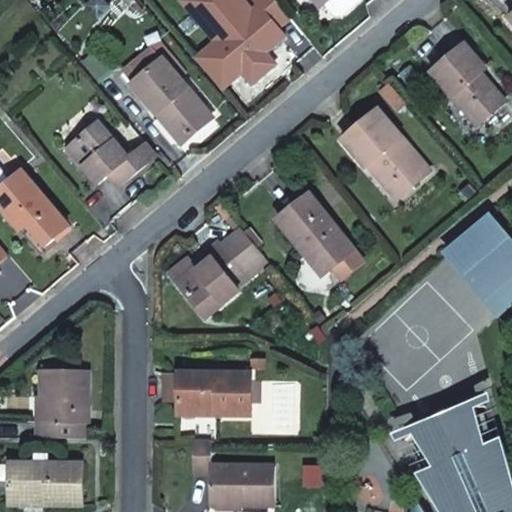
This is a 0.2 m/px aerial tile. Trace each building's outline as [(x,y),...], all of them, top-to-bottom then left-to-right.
[(278,27),(291,16),(276,0),(254,0),(259,5),(242,19),(215,42),(240,73),(286,36),(278,27)] [(253,0),(238,13),(242,19),(259,5),(254,0),(253,0)] [(362,0),(329,0),(326,3),(336,16),(343,17),(362,0)] [(434,73),(455,98),(457,96),(481,124),(506,103),(482,75),(487,71),(466,46),(434,73)] [(137,81),(163,60),(153,48),(127,69),(137,81)] [(163,109),(187,139),(214,117),(165,58),(163,60),(137,81),(134,83),(159,113),(163,109)] [(407,103),(392,85),(383,92),(399,111),(407,103)] [(183,143),(187,139),(163,109),(159,113),(183,143)] [(400,188),(412,189),(432,172),(380,111),(344,141),(367,169),(369,167),(372,164),(384,178),(391,178),(400,188)] [(154,160),(143,147),(130,158),(101,124),(71,150),(100,185),(111,175),(122,187),(154,160)] [(147,143),(143,147),(154,160),(159,156),(147,143)] [(398,201),(412,189),(400,188),(391,178),(384,178),(372,164),(369,167),(398,201)] [(24,220),(47,247),(70,228),(23,173),(0,192),(0,206),(17,226),(24,220)] [(312,252),(329,273),(333,270),(343,281),(364,264),(310,196),(278,221),(306,256),(312,252)] [(442,251),(445,254),(493,214),(490,210),(442,251)] [(492,310),(511,292),(511,237),(493,214),(445,254),(492,310)] [(40,253),(47,247),(24,220),(17,226),(40,253)] [(266,266),(240,234),(224,247),(221,250),(217,247),(204,258),(210,265),(178,292),(206,324),(238,297),(234,293),(266,266)] [(0,263),(10,256),(0,244),(0,263)] [(324,277),(329,273),(312,252),(306,256),(324,277)] [(38,440),(89,441),(89,373),(43,373),(43,398),(42,424),(38,424),(38,440)] [(179,404),(179,375),(162,375),(162,404),(179,404)] [(252,376),(179,375),(179,404),(179,411),(214,412),(214,417),(251,417),(252,376)] [(511,511),(511,466),(506,445),(495,448),(485,414),(479,416),(477,408),(466,411),(454,414),(457,421),(437,430),(434,422),(427,426),(415,436),(438,472),(422,482),(440,511),(511,511)] [(457,421),(454,414),(434,422),(437,430),(457,421)] [(212,444),(194,444),(194,476),(210,477),(210,509),(216,510),(242,510),(275,510),(275,470),(212,469),(212,444)] [(45,502),(45,507),(82,507),(83,466),(10,465),(10,502),(45,502)] [(425,511),(416,498),(413,511),(425,511)]
